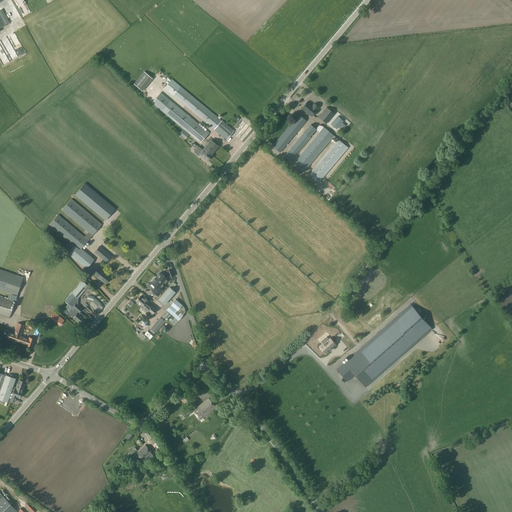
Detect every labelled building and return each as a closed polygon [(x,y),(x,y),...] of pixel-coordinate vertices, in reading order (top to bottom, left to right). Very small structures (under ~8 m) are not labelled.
[(0,28),(4,26),(10,23),(2,9),(0,10),(0,28)] [(55,17),(30,29),(37,43),(62,31),(55,17)] [(171,79),(164,88),(226,140),(233,131),(171,79)] [(200,143),(209,133),(160,92),(151,103),(200,143)] [(305,111),(304,111),(309,115),(312,117),(317,110),(319,108),(314,104),(312,106),(307,102),(302,108),(305,111)] [(326,124),(334,114),(326,107),(318,117),(326,124)] [(271,147),(279,154),(306,121),(299,115),(290,126),(289,126),(271,147)] [(337,116),(331,124),(336,129),(343,121),(337,116)] [(318,125),(315,129),(310,124),(303,133),(284,156),(291,161),(310,138),(309,137),(316,130),(319,132),(295,162),(305,171),(331,140),(335,143),(309,174),(319,182),(349,148),(334,136),(322,125),(320,127),(318,125)] [(235,139),(241,144),(251,131),(244,126),(235,139)] [(185,139),(188,135),(182,130),(179,134),(185,139)] [(198,147),(194,152),(199,156),(200,154),(207,161),(212,155),(211,155),(218,146),(211,140),(206,145),(207,146),(204,149),(203,150),(198,147)] [(84,183),(75,195),(105,220),(115,208),(84,183)] [(58,215),(49,225),(77,248),(71,256),(79,263),(87,254),(81,249),(101,225),(71,199),(61,210),(88,233),(84,237),(58,215)] [(94,253),(103,260),(103,259),(106,261),(110,257),(107,255),(108,254),(99,247),(94,253)] [(87,254),(79,263),(86,269),(94,260),(87,254)] [(99,268),(93,274),(100,280),(101,279),(105,283),(110,278),(105,274),(106,273),(99,268)] [(0,290),(10,293),(8,299),(7,299),(0,296),(0,314),(9,318),(12,310),(10,309),(13,301),(11,300),(12,294),(17,296),(23,277),(0,269),(0,290)] [(171,269),(167,271),(170,281),(175,279),(171,269)] [(156,277),(164,283),(168,279),(163,275),(163,274),(162,273),(161,273),(160,272),(159,274),(158,274),(157,275),(157,276),(156,277)] [(378,285),(383,281),(377,274),(373,278),(378,285)] [(156,277),(154,279),(153,279),(152,281),(152,282),(151,283),(155,287),(152,291),(158,296),(163,290),(160,288),(164,283),(156,277)] [(67,297),(64,301),(69,304),(72,301),(76,296),(77,297),(84,289),(85,290),(88,285),(82,280),(67,297)] [(165,304),(175,292),(169,287),(159,299),(165,304)] [(165,322),(163,324),(164,325),(168,328),(170,325),(171,324),(174,326),(179,320),(186,312),(183,303),(181,296),(180,294),(177,298),(173,302),(172,303),(166,310),(166,311),(168,313),(171,316),(166,322),(165,322)] [(88,295),(86,298),(92,300),(92,301),(95,303),(98,300),(94,297),(88,295)] [(148,306),(150,303),(146,301),(147,300),(144,297),(143,299),(140,296),(136,301),(141,306),(140,307),(141,308),(144,303),(148,306)] [(365,309),(360,315),(369,323),(376,316),(374,314),(377,310),(371,304),(373,302),(369,298),(361,305),(365,309)] [(70,312),(68,314),(74,318),(80,323),(84,319),(82,317),(84,315),(80,312),(83,309),(78,304),(76,303),(75,304),(72,307),(69,311),(70,312)] [(157,309),(150,303),(148,306),(144,303),(141,308),(151,316),(157,309)] [(411,304),(364,346),(348,360),(336,369),(347,381),(354,375),(365,387),(388,367),(390,365),(432,328),(417,312),(411,304)] [(64,320),(54,311),(49,317),(59,326),(64,320)] [(160,317),(150,329),(156,333),(163,324),(165,322),(166,322),(171,316),(168,313),(166,311),(160,317)] [(147,322),(148,319),(142,318),(142,321),(140,320),(138,324),(141,325),(144,329),(148,326),(147,322)] [(15,331),(21,333),(24,325),(18,323),(15,331)] [(20,336),(21,333),(15,331),(14,334),(9,332),(6,338),(21,343),(23,337),(20,336)] [(23,337),(21,343),(32,347),(35,339),(29,338),(28,339),(23,337)] [(324,344),(320,348),(325,354),(329,350),(329,351),(329,350),(331,348),(332,348),(335,345),(330,339),(329,339),(327,337),(321,342),(324,344)] [(0,373),(0,399),(8,402),(11,392),(13,393),(10,400),(15,402),(17,397),(20,398),(22,391),(22,392),(23,390),(23,389),(25,382),(19,380),(18,384),(17,384),(16,387),(13,386),(15,378),(6,375),(5,376),(3,375),(3,374),(0,373)] [(176,396),(185,405),(192,397),(184,388),(176,396)] [(179,416),(182,420),(193,412),(200,421),(216,408),(208,399),(195,409),(192,405),(179,416)] [(143,434),(148,441),(150,440),(153,445),(154,445),(157,450),(156,450),(158,454),(163,451),(157,442),(158,441),(150,429),(143,434)] [(129,442),(133,437),(129,433),(125,438),(129,442)] [(152,453),(145,446),(137,454),(143,461),(144,460),(146,461),(152,456),(151,454),(152,453)] [(127,455),(130,458),(137,451),(134,448),(130,452),(127,455)] [(156,463),(161,470),(165,467),(159,460),(156,463)] [(135,480),(139,485),(149,477),(146,473),(135,480)] [(0,500),(0,511),(16,511),(17,511),(5,498),(4,498),(3,497),(0,500)]
